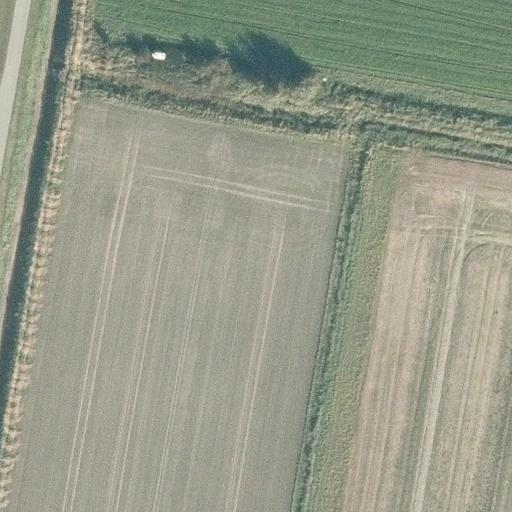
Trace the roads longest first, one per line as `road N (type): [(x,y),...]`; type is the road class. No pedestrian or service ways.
road 1 (track): [(511,137),(81,59)]
road 2 (track): [(0,148),(25,0)]
